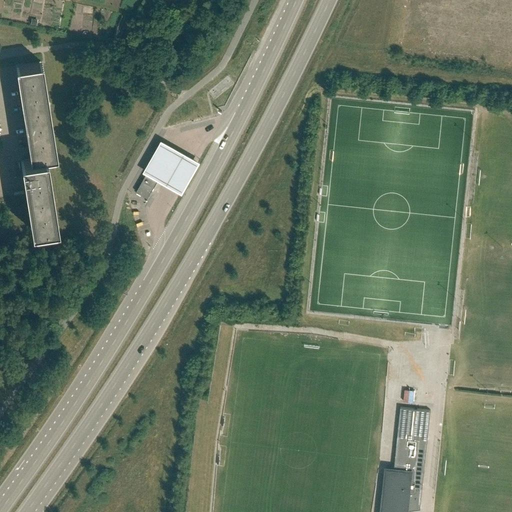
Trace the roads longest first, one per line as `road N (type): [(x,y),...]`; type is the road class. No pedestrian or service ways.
road 1 (primary): [(27,511),(187,269),(330,0)]
road 2 (primary): [(296,0),(159,266),(0,511)]
